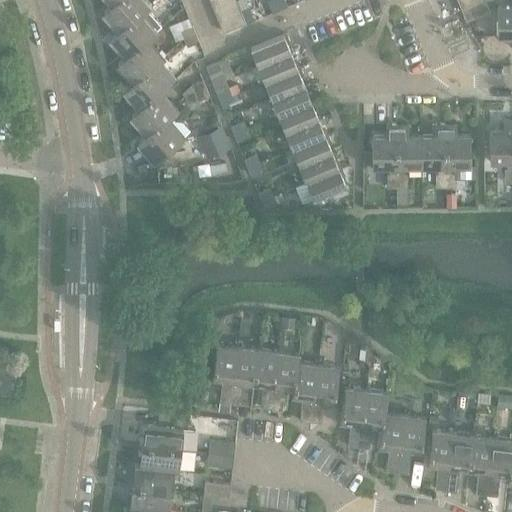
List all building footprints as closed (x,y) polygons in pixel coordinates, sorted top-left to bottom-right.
[(103,9),(118,27),(120,29),(138,12),(139,14),(149,5),(144,0),(115,0),(113,3),(112,1),(103,9)] [(208,0),(212,9),(235,0),(234,0),(208,0)] [(212,9),(217,21),(240,11),(239,11),(235,0),(212,9)] [(271,13),(278,10),(274,0),(267,0),(266,1),(271,13)] [(284,0),(274,0),(278,10),(287,6),(284,0)] [(487,0),(457,0),(466,21),(489,11),(485,1),(487,0)] [(511,36),(511,48),(511,47),(511,4),(496,5),(496,36),(511,36)] [(239,11),(240,11),(245,23),(253,20),(248,8),(239,11)] [(222,33),(245,23),(240,11),(217,21),(222,33)] [(156,31),(139,14),(138,12),(120,29),(118,27),(110,35),(126,53),(127,55),(146,38),(147,39),(156,31)] [(180,31),(183,38),(194,33),(192,26),(180,31)] [(285,32),(249,47),(257,64),(288,51),(283,37),(287,35),(285,32)] [(187,47),(198,42),(194,33),(183,38),(187,47)] [(117,61),(133,79),(134,80),(152,64),(153,65),(159,60),(161,57),(147,39),(146,38),(127,55),(126,53),(117,61)] [(257,64),(264,81),(299,66),(298,63),(294,65),(288,51),(257,64)] [(159,90),(160,91),(169,83),(175,78),(169,71),(163,76),(154,66),(159,60),(153,65),(152,64),(134,80),(133,79),(123,88),(139,105),(140,107),(159,90)] [(208,75),(212,84),(226,79),(219,61),(205,67),(208,75)] [(264,81),(270,98),(302,84),(297,71),(301,69),(299,66),(264,81)] [(190,85),(193,92),(205,88),(202,80),(190,85)] [(308,98),(302,84),(270,98),(277,114),(313,99),(312,96),(308,98)] [(215,93),(218,100),(232,94),(229,87),(215,93)] [(197,101),(208,96),(205,88),(193,92),(197,101)] [(176,109),(160,91),(159,90),(140,107),(139,105),(130,114),(146,132),(147,133),(166,117),(167,118),(173,112),(176,109)] [(239,92),(232,94),(218,100),(222,108),(242,100),(239,92)] [(277,114),(284,131),(316,118),(310,104),(314,102),(313,99),(277,114)] [(137,140),(154,159),(188,129),(173,112),(167,118),(166,117),(147,133),(146,132),(137,140)] [(284,131),(291,148),(328,133),(326,129),(322,131),(316,118),(284,131)] [(504,183),(511,182),(511,118),(502,119),(503,129),(489,129),(490,161),(506,161),(506,169),(504,169),(504,183)] [(229,125),(232,133),(246,127),(243,119),(229,125)] [(386,187),(395,187),(395,125),(384,125),(384,135),(371,136),(371,150),(371,163),(371,166),(389,166),(389,173),(386,173),(386,187)] [(403,166),(420,166),(420,135),(406,135),(406,125),(395,125),(395,187),(397,187),(397,203),(406,203),(406,187),(406,173),(403,173),(403,166)] [(435,186),(445,186),(444,125),(433,125),(433,134),(420,135),(420,166),(437,166),(437,173),(435,173),(435,186)] [(454,135),(454,125),(444,125),(445,186),(455,186),(455,178),(475,177),(475,165),(470,165),(469,135),(454,135)] [(236,142),(249,136),(246,127),(232,133),(236,142)] [(224,131),(194,143),(200,158),(230,146),(224,131)] [(329,136),(328,133),(291,148),(298,164),(331,151),(325,137),(329,136)] [(371,150),(363,151),(363,164),(371,163),(371,150)] [(298,164),(305,181),(341,166),(339,163),(336,164),(331,151),(298,164)] [(242,159),(246,167),(260,161),(257,153),(242,159)] [(249,175),(263,169),(260,161),(246,167),(249,175)] [(339,170),(342,169),(341,166),(305,181),(312,198),(345,185),(339,170)] [(256,192),(259,200),(273,194),(270,186),(256,192)] [(457,193),(447,193),(447,207),(457,207),(457,193)] [(273,194),(259,200),(263,209),(277,203),(273,194)] [(221,380),(218,400),(228,401),(235,345),(214,342),(210,379),(221,380)] [(242,383),(251,384),(256,347),(235,345),(228,401),(240,403),(242,383)] [(251,384),(261,385),(259,405),(269,406),(276,349),(256,347),(251,384)] [(282,388),(291,389),(293,389),(296,360),(298,361),(299,352),(276,349),(269,406),(280,408),(282,388)] [(298,418),(309,419),(316,363),(298,361),(296,360),(293,389),(291,389),(291,397),(301,398),(298,418)] [(322,400),(333,402),(337,365),(316,363),(309,419),(320,420),(322,400)] [(347,444),(357,445),(364,388),(343,386),(339,422),(349,423),(347,444)] [(368,447),(371,426),(380,427),(381,427),(383,410),(384,410),(386,390),(364,388),(357,445),(368,447)] [(511,396),(497,395),(496,407),(511,408),(511,396)] [(218,400),(217,410),(227,411),(228,401),(218,400)] [(385,469),(396,471),(403,412),(384,410),(383,410),(381,427),(380,427),(377,447),(387,448),(385,469)] [(159,412),(158,424),(182,427),(183,415),(159,412)] [(409,451),(420,453),(424,415),(403,412),(396,471),(406,472),(409,451)] [(141,443),(190,449),(193,429),(182,427),(158,424),(143,422),(141,443)] [(433,487),(445,488),(452,430),(431,428),(426,465),(436,466),(433,487)] [(452,430),(445,488),(455,490),(458,469),(468,470),(472,433),(452,430)] [(492,435),(472,433),(468,470),(476,471),(474,492),(485,493),(492,435)] [(498,474),(507,475),(509,476),(511,448),(511,437),(492,435),(485,493),(496,495),(498,474)] [(209,439),(207,451),(232,454),(233,442),(209,439)] [(141,443),(138,463),(138,464),(173,468),(173,469),(176,469),(177,469),(188,470),(190,449),(141,443)] [(206,465),(231,467),(232,454),(207,451),(206,465)] [(134,462),(131,483),(171,489),(173,469),(173,468),(138,464),(138,463),(134,462)] [(210,494),(227,496),(229,483),(203,480),(202,493),(210,494)] [(168,509),(171,489),(131,483),(128,504),(168,509)] [(202,493),(199,511),(208,511),(210,494),(202,493)]
